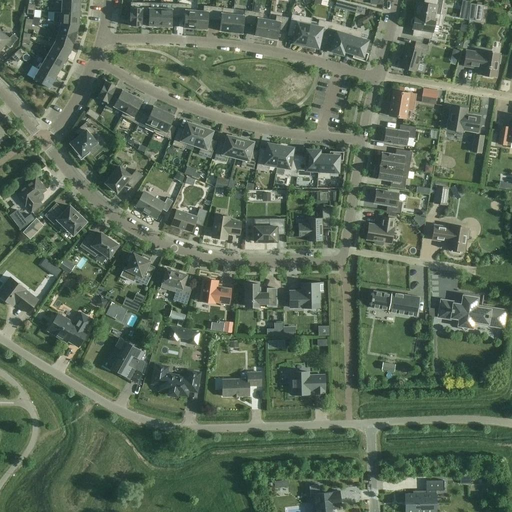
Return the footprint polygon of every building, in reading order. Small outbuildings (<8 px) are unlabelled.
[(337,0),(335,8),(345,10),(355,13),(355,12),(357,6),(347,3),(337,0)] [(440,14),(436,13),(437,0),(423,0),(423,3),(417,2),(415,16),(439,20),(440,14)] [(465,0),(462,0),(460,18),(467,19),(470,1),(465,0)] [(79,14),(80,3),(62,2),(61,13),(79,14)] [(131,2),(130,26),(142,26),(142,16),(142,8),(136,8),(136,3),(131,2)] [(142,3),(142,8),(142,16),(145,16),(148,16),(148,26),(160,27),(161,3),(150,3),(146,3),(142,3)] [(161,3),(160,27),(172,27),(172,17),(178,17),(179,4),(172,4),(161,3)] [(179,4),(178,17),(184,18),(184,28),(195,29),(197,11),(190,10),(191,5),(179,4)] [(481,21),(483,6),(476,5),(474,20),(481,21)] [(197,11),(195,29),(207,30),(208,20),(214,20),(215,7),(204,6),(203,11),(197,11)] [(357,6),(355,12),(363,15),(365,8),(357,6)] [(215,7),(214,20),(220,21),(219,31),(231,32),(233,14),(233,9),(215,7)] [(233,14),(231,32),(242,34),(244,24),(249,25),(250,25),(251,12),(251,11),(244,10),(244,16),(233,14)] [(251,12),(250,25),(252,25),(256,26),(254,36),(266,38),(269,20),(262,19),(263,13),(255,12),(251,11),(251,12)] [(79,25),(79,14),(61,13),(61,24),(79,25)] [(292,14),(287,36),(294,37),(293,39),(296,40),(296,43),(305,45),(311,18),(292,14)] [(269,20),(266,38),(277,40),(279,30),(286,31),(288,18),(276,16),(275,21),(269,20)] [(438,26),(439,20),(415,16),(414,18),(412,19),(411,20),(410,23),(411,25),(413,26),(412,29),(418,30),(417,37),(431,39),(433,25),(438,26)] [(310,25),(305,45),(309,46),(315,47),(316,44),(319,44),(319,42),(326,44),(331,22),(319,20),(317,27),(313,26),(310,25)] [(331,22),(326,44),(332,45),(331,47),(334,48),(333,52),(338,54),(343,55),(344,51),(351,28),(346,27),(331,22)] [(75,38),(79,25),(61,24),(58,33),(75,38)] [(351,28),(344,51),(353,54),(352,58),(366,62),(368,53),(364,52),(368,41),(360,38),(362,32),(351,28)] [(0,31),(0,49),(5,44),(10,48),(18,38),(13,34),(9,39),(0,31)] [(71,50),(75,38),(58,33),(55,41),(71,50)] [(65,60),(71,50),(55,41),(50,51),(65,60)] [(414,48),(406,46),(400,67),(415,72),(421,50),(427,52),(429,46),(415,42),(414,48)] [(453,48),(450,58),(456,60),(459,50),(453,48)] [(19,50),(15,53),(20,58),(23,55),(19,50)] [(60,69),(65,60),(50,51),(44,60),(60,69)] [(484,75),(484,76),(492,78),(492,76),(496,77),(498,63),(499,64),(501,56),(499,56),(499,54),(484,52),(484,53),(466,51),(464,66),(481,69),(481,74),(484,75)] [(15,53),(11,57),(16,62),(20,58),(15,53)] [(54,79),(60,69),(44,60),(39,70),(54,79)] [(31,65),(27,73),(34,77),(33,79),(49,88),(54,79),(39,70),(31,65)] [(106,81),(97,97),(107,103),(111,95),(116,86),(106,81)] [(423,88),(421,95),(436,98),(437,90),(423,88)] [(107,103),(105,107),(108,109),(112,111),(114,107),(123,112),(132,95),(122,90),(117,99),(114,97),(111,95),(107,103)] [(413,109),(415,94),(393,91),(389,116),(406,118),(407,108),(413,109)] [(123,112),(121,116),(137,125),(143,113),(138,110),(142,101),(132,95),(123,112)] [(143,113),(137,125),(154,132),(164,111),(153,106),(149,115),(143,113)] [(465,114),(466,109),(451,106),(449,120),(447,119),(446,127),(448,127),(448,129),(463,131),(463,130),(477,132),(479,117),(465,114)] [(86,113),(96,121),(97,121),(100,116),(90,108),(86,113)] [(164,111),(154,132),(170,140),(176,127),(170,125),(174,116),(164,111)] [(432,112),(430,125),(438,126),(440,114),(432,112)] [(114,127),(120,130),(125,121),(120,118),(114,127)] [(76,149),(73,151),(81,160),(90,152),(88,150),(97,143),(91,135),(95,131),(87,121),(75,131),(79,136),(72,142),(75,146),(74,147),(76,149)] [(194,145),(200,125),(192,122),(192,124),(187,123),(183,134),(177,132),(172,145),(184,149),(186,142),(194,145)] [(511,142),(511,122),(509,122),(508,127),(501,126),(498,144),(506,145),(510,145),(511,142)] [(208,130),(208,128),(200,125),(194,145),(201,147),(199,154),(210,158),(215,144),(209,142),(212,131),(208,130)] [(385,134),(383,133),(382,139),(384,140),(384,142),(406,145),(407,137),(413,138),(415,127),(400,125),(399,131),(386,128),(385,134)] [(235,157),(240,137),(232,135),(232,137),(227,136),(224,147),(218,145),(214,159),(226,162),(228,155),(235,157)] [(483,136),(475,135),(472,152),(480,153),(483,136)] [(248,141),(249,139),(240,137),(235,157),(242,159),(241,166),(253,169),(256,155),(250,153),(253,142),(248,141)] [(277,166),(280,146),(270,144),(270,148),(267,147),(266,149),(260,148),(256,170),(268,172),(269,165),(277,166)] [(296,177),(299,155),(292,154),(292,152),(289,151),(290,147),(280,146),(277,166),(284,168),(283,175),(296,177)] [(168,147),(165,154),(172,156),(175,150),(168,147)] [(379,158),(378,164),(380,164),(380,166),(402,170),(408,171),(411,152),(396,149),(395,155),(382,153),(381,158),(379,158)] [(299,155),(296,177),(310,178),(310,171),(318,171),(319,154),(320,150),(309,150),(309,154),(306,154),(306,156),(299,155)] [(318,171),(317,178),(330,179),(330,172),(338,172),(339,160),(343,161),(343,152),(329,151),(329,155),(319,154),(318,171)] [(377,167),(376,173),(379,173),(378,179),(391,181),(390,186),(404,189),(405,178),(407,178),(408,171),(402,170),(380,166),(380,167),(377,167)] [(425,166),(424,173),(431,174),(432,167),(425,166)] [(109,186),(108,187),(113,191),(114,190),(117,193),(126,182),(133,188),(143,176),(136,170),(131,176),(119,167),(106,183),(109,186)] [(177,172),(174,178),(181,182),(184,177),(177,172)] [(28,182),(27,181),(26,181),(21,184),(21,186),(22,187),(15,192),(25,206),(26,205),(31,212),(42,204),(37,199),(39,195),(46,190),(36,177),(28,182)] [(217,177),(215,187),(227,188),(229,180),(217,177)] [(446,205),(448,188),(449,185),(437,183),(434,203),(446,205)] [(457,184),(450,188),(455,197),(463,192),(457,184)] [(231,190),(231,198),(244,199),(245,192),(231,190)] [(396,217),(396,212),(400,213),(401,202),(397,202),(398,193),(376,190),(376,192),(373,191),(372,197),(375,198),(374,203),(387,205),(386,211),(389,211),(388,215),(396,217)] [(328,191),(318,191),(318,200),(328,200),(328,191)] [(144,192),(135,206),(156,218),(161,209),(166,212),(173,201),(167,198),(164,204),(144,192)] [(56,204),(45,215),(54,223),(57,220),(73,235),(86,222),(70,206),(64,212),(56,204)] [(196,216),(176,210),(171,225),(192,232),(195,223),(202,226),(207,211),(199,209),(196,216)] [(307,237),(307,241),(323,241),(322,225),(330,225),(330,209),(322,209),(322,218),(307,218),(307,223),(298,224),(298,237),(307,237)] [(214,215),(211,237),(227,239),(228,234),(239,235),(241,222),(230,220),(230,217),(214,215)] [(416,216),(413,217),(420,226),(424,222),(425,217),(416,216)] [(381,245),(382,244),(383,242),(391,244),(394,228),(393,227),(394,219),(382,217),(380,225),(368,223),(366,240),(375,241),(375,243),(375,244),(381,245)] [(254,219),(254,242),(277,242),(277,235),(285,234),(284,218),(269,219),(254,219)] [(29,225),(22,232),(29,239),(36,232),(29,225)] [(446,241),(449,241),(448,249),(452,249),(451,252),(459,253),(460,251),(464,251),(466,238),(468,239),(469,231),(467,230),(467,229),(451,226),(451,228),(434,225),(432,239),(446,241)] [(99,250),(109,257),(118,245),(107,238),(107,237),(102,234),(101,233),(97,238),(90,233),(81,246),(95,256),(99,250)] [(127,262),(121,276),(133,282),(135,279),(146,284),(152,272),(146,269),(149,261),(148,261),(149,258),(143,255),(141,258),(134,254),(133,255),(129,254),(125,261),(127,262)] [(46,259),(41,265),(56,277),(61,270),(46,259)] [(62,260),(59,266),(69,273),(73,267),(62,260)] [(184,286),(187,275),(166,268),(161,283),(162,283),(161,287),(176,292),(174,300),(186,303),(191,288),(184,286)] [(10,277),(0,290),(0,296),(13,306),(15,303),(28,313),(38,300),(25,290),(25,289),(10,277)] [(217,287),(218,281),(202,279),(199,301),(215,303),(215,302),(229,304),(231,289),(217,287)] [(323,292),(322,283),(302,283),(302,291),(289,291),(289,307),(302,307),(302,308),(319,308),(319,293),(323,292)] [(258,293),(258,284),(245,284),(245,306),(258,306),(258,303),(267,303),(267,306),(276,306),(276,288),(267,288),(267,293),(258,293)] [(392,293),(391,294),(373,291),(370,307),(389,310),(389,312),(416,316),(419,297),(392,293)] [(136,293),(130,308),(137,312),(144,297),(136,293)] [(474,299),(474,297),(465,296),(465,298),(463,298),(462,304),(441,301),(439,317),(459,320),(459,326),(461,326),(461,328),(463,330),(466,331),(468,330),(469,327),(472,328),(472,322),(499,326),(502,311),(475,306),(476,300),(474,299)] [(103,298),(98,305),(103,308),(107,301),(103,298)] [(109,306),(106,314),(113,318),(117,310),(109,306)] [(169,318),(183,322),(185,315),(171,311),(169,318)] [(53,319),(51,320),(50,322),(50,324),(51,326),(48,331),(67,342),(68,341),(78,347),(88,332),(86,331),(93,320),(81,312),(74,323),(58,313),(55,318),(53,319)] [(224,322),(223,332),(231,333),(233,323),(224,322)] [(171,327),(168,340),(177,341),(178,338),(189,340),(188,343),(197,345),(199,332),(171,327)] [(283,337),(295,336),(295,327),(283,327),(283,337)] [(119,339),(106,362),(115,367),(113,369),(129,378),(135,369),(141,373),(144,362),(140,360),(144,352),(119,339)] [(155,365),(152,384),(160,385),(159,391),(169,393),(169,395),(177,396),(177,394),(187,396),(188,390),(197,392),(200,373),(188,371),(187,377),(166,374),(168,367),(155,365)] [(222,380),(223,396),(249,396),(249,386),(261,385),(260,372),(248,373),(248,379),(222,380)] [(293,387),(293,395),(309,394),(309,390),(315,390),(325,390),(324,375),(315,376),(308,376),(308,372),(293,372),(293,380),(291,380),(292,387),(293,387)] [(441,372),(432,372),(432,383),(441,383),(441,372)] [(470,476),(460,476),(460,484),(471,484),(470,476)] [(426,493),(404,493),(404,495),(405,495),(405,511),(428,511),(435,510),(434,511),(436,511),(436,494),(436,493),(435,493),(435,490),(444,490),(444,480),(426,481),(426,493)] [(333,511),(333,510),(337,509),(336,506),(341,505),(340,491),(319,493),(319,485),(309,486),(311,503),(314,503),(314,511),(333,511)]
